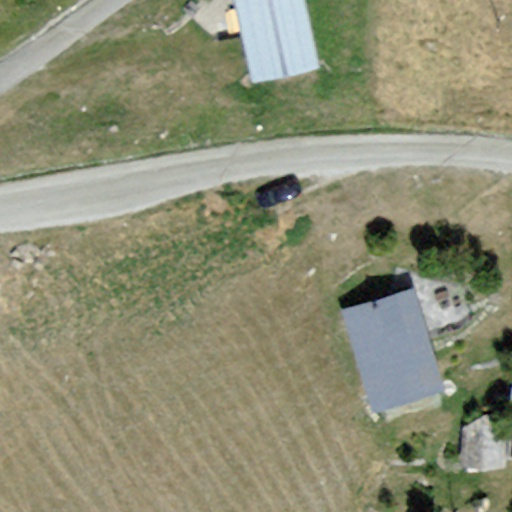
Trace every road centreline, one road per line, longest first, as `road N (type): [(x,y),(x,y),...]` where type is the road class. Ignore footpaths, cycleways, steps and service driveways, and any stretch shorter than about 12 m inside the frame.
road 1 (track): [(0,208),(363,154),(511,162)]
road 2 (track): [(0,90),(132,0)]
